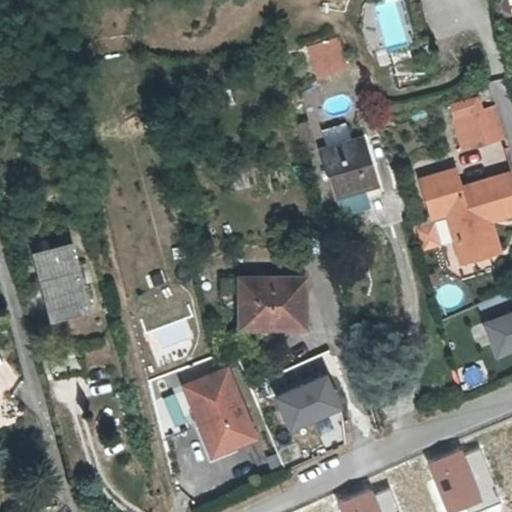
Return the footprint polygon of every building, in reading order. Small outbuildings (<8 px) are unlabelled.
[(503,0),(486,0),(492,18),(507,13),(503,0)] [(319,66),(351,57),(343,27),(310,37),(319,66)] [(461,142),(503,129),(494,101),(453,114),(461,142)] [(312,133),(307,113),(297,115),(301,135),(312,133)] [(325,161),(327,171),(332,188),(378,176),(365,129),(320,141),(325,161)] [(319,173),(327,171),(325,161),(316,162),(319,173)] [(511,180),(508,167),(472,177),(459,182),(454,163),(420,175),(431,212),(446,208),(462,257),(492,246),(498,245),(489,214),(511,206),(511,180)] [(93,305),(78,245),(42,254),(55,309),(75,304),(77,309),(93,305)] [(241,272),(244,320),(308,318),(304,269),(241,272)] [(511,290),(476,301),(480,313),(511,304),(511,290)] [(511,309),(485,321),(498,351),(511,345),(511,309)] [(82,344),(51,352),(57,379),(89,372),(82,344)] [(185,386),(214,452),(257,434),(227,367),(185,386)] [(323,372),(276,392),(288,422),(336,402),(323,372)] [(511,511),(511,460),(503,425),(475,432),(495,511),(511,511)] [(460,511),(450,471),(472,465),(466,442),(421,454),(436,511),(460,511)]
